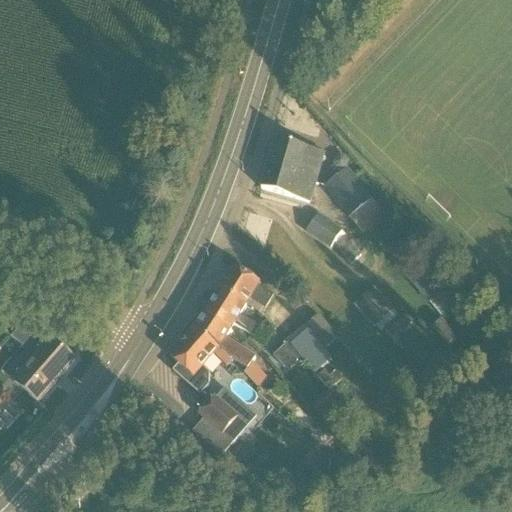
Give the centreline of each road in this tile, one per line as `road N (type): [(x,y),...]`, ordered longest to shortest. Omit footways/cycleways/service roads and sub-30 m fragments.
road 1 (secondary): [(146,336),(192,255),(236,148),(280,0)]
road 2 (secondary): [(1,511),(146,336)]
road 3 (residential): [(125,326),(0,288)]
